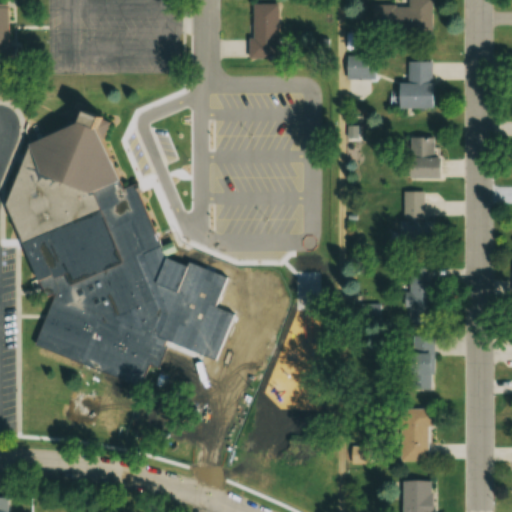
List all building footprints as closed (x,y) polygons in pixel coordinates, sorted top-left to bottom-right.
[(429,0),(405,0),(406,5),(371,5),(371,29),(429,30),(429,0)] [(0,1),(9,1),(8,47),(20,47),(20,69),(0,68),(0,1)] [(250,57),(276,57),(276,2),(250,2),(250,57)] [(374,79),(374,54),(345,54),(345,79),(374,79)] [(431,60),(407,60),(407,82),(393,82),(393,107),(431,107),(431,60)] [(80,118),(23,143),(0,202),(41,295),(48,292),(143,250),(156,245),(129,184),(118,188),(80,118)] [(410,176),(437,176),(437,135),(410,135),(410,176)] [(424,190),(405,190),(405,238),(424,238),(424,190)] [(48,292),(52,296),(32,344),(140,385),(148,365),(156,369),(166,345),(154,341),(167,308),(143,250),(48,292)] [(319,256),(291,256),(292,270),(319,269),(319,256)] [(431,323),(429,267),(404,267),(405,324),(431,323)] [(432,388),(433,335),(403,335),(403,388),(432,388)] [(95,426),(102,396),(73,389),(66,419),(95,426)] [(398,461),(427,461),(427,426),(433,426),(433,408),(399,407),(398,461)] [(429,511),(430,480),(399,480),(398,511),(429,511)]
